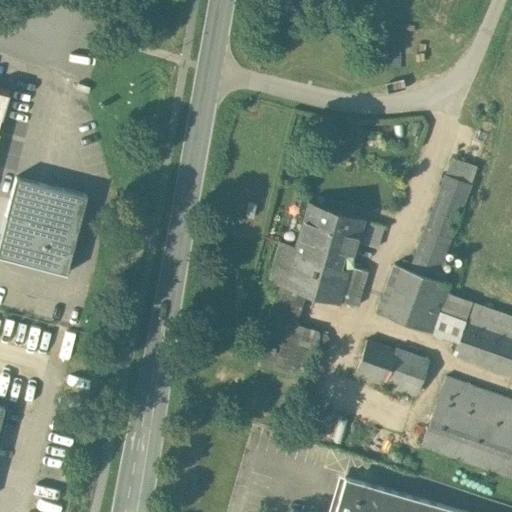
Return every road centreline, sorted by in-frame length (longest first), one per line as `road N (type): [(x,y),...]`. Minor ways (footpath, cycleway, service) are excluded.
road 1 (secondary): [(225,0),(132,511)]
road 2 (track): [(451,84),(363,322),(511,379)]
road 3 (track): [(214,61),(301,94),(355,103),(423,96),(471,66),(498,0)]
